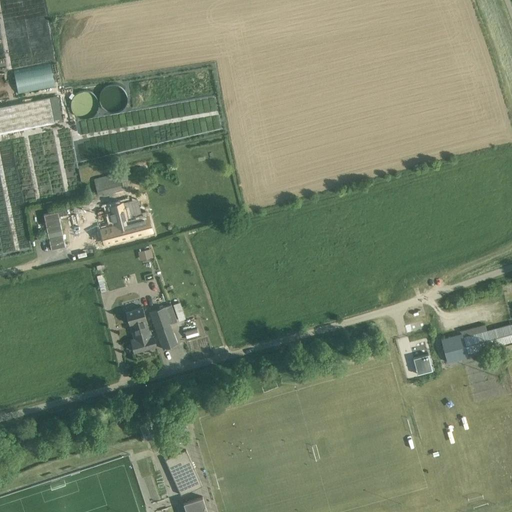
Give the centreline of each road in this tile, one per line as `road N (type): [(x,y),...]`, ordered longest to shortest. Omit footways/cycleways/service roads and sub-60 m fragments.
road 1 (unclassified): [(0,419),(511,268)]
road 2 (track): [(511,124),(475,0)]
